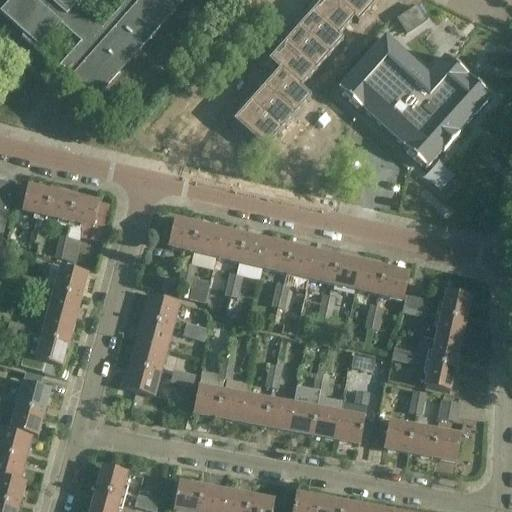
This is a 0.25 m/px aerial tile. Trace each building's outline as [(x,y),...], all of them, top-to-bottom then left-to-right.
[(12,0),(7,6),(0,14),(23,36),(21,38),(32,47),(37,52),(42,47),(64,64),(61,68),(97,101),(187,0),(12,0)] [(330,0),(327,0),(313,16),(338,39),(354,21),(330,0)] [(366,0),(330,0),(354,21),(358,25),(374,7),(366,0)] [(413,0),(406,0),(384,15),(390,23),(417,6),(413,0)] [(407,15),(397,22),(406,36),(416,29),(407,15)] [(313,16),(299,32),(329,58),(342,43),(338,39),(313,16)] [(299,32),(286,46),(316,73),(329,58),(299,32)] [(445,61),(427,81),(385,42),(338,95),(361,116),(362,114),(403,151),(402,152),(425,173),(442,155),(443,156),(459,139),(457,138),(489,101),(445,61)] [(286,46),(270,64),(280,73),(300,91),(316,73),(286,46)] [(280,73),(264,92),(294,118),(310,100),(300,91),(280,73)] [(264,92),(251,107),(281,133),(294,118),(264,92)] [(251,107),(235,124),(265,151),(281,133),(251,107)] [(8,223),(16,188),(0,184),(0,237),(3,238),(8,223)] [(34,221),(45,224),(52,195),(28,189),(22,215),(35,218),(34,221)] [(75,200),(52,195),(45,224),(46,224),(47,221),(58,223),(57,227),(68,229),(75,200)] [(68,229),(65,242),(61,262),(74,265),(83,229),(94,231),(99,206),(75,200),(68,229)] [(192,257),(198,228),(174,223),(168,251),(192,257)] [(192,257),(215,262),(222,233),(198,228),(192,257)] [(235,267),(239,267),(246,239),(222,233),(215,262),(227,265),(225,276),(232,278),(235,267)] [(32,235),(29,246),(40,248),(42,237),(32,235)] [(239,267),(262,273),(269,244),(246,239),(239,267)] [(61,262),(65,242),(59,240),(54,261),(61,262)] [(292,249),(269,244),(262,273),(285,278),(292,249)] [(285,278),(309,283),(315,255),(292,249),(285,278)] [(339,260),(315,255),(309,283),(333,289),(339,260)] [(333,289),(356,294),(362,265),(339,260),(333,289)] [(386,271),(362,265),(356,294),(379,299),(386,271)] [(193,281),(195,270),(185,267),(182,278),(193,281)] [(59,269),(53,293),(81,301),(88,277),(59,269)] [(379,299),(403,305),(409,276),(386,271),(379,299)] [(19,289),(30,292),(33,281),(22,278),(19,289)] [(185,290),(190,291),(193,281),(182,278),(181,284),(164,280),(161,293),(182,299),(185,290)] [(240,291),(242,280),(232,278),(230,288),(240,291)] [(30,292),(40,295),(43,284),(33,281),(30,292)] [(197,281),(192,302),(205,305),(210,284),(197,281)] [(230,288),(228,299),(237,301),(240,291),(230,288)] [(278,288),(275,299),(286,301),(289,290),(278,288)] [(75,325),(81,301),(53,293),(47,317),(75,325)] [(439,306),(437,317),(466,325),(472,301),(445,294),(442,307),(439,306)] [(403,310),(425,315),(428,299),(407,295),(403,310)] [(173,330),(176,318),(187,321),(190,308),(180,305),(149,296),(142,321),(173,330)] [(336,301),(330,299),(325,298),(322,309),(333,312),(336,301)] [(273,309),(278,310),(284,312),(286,301),(275,299),(273,309)] [(322,309),(320,320),(331,322),(333,312),(322,309)] [(380,322),(382,311),(371,309),(369,319),(380,322)] [(402,309),(400,318),(423,323),(425,315),(403,310),(402,309)] [(47,317),(40,340),(68,348),(75,325),(47,317)] [(461,348),(466,325),(437,317),(434,329),(438,330),(435,342),(461,348)] [(377,333),(380,322),(369,319),(366,330),(377,333)] [(167,352),(173,330),(142,321),(136,344),(167,352)] [(20,328),(9,325),(6,337),(17,340),(20,328)] [(183,337),(194,340),(196,330),(185,327),(183,337)] [(27,343),(29,337),(31,331),(20,328),(17,340),(27,343)] [(194,340),(205,343),(207,333),(196,330),(194,340)] [(62,371),(68,348),(40,340),(29,337),(27,343),(20,370),(42,375),(44,367),(62,371)] [(428,353),(426,364),(455,371),(461,348),(435,342),(432,354),(428,353)] [(161,375),(167,352),(136,344),(129,367),(161,375)] [(391,362),(402,364),(404,353),(393,350),(391,362)] [(402,364),(413,367),(414,362),(415,355),(404,353),(402,364)] [(233,371),(235,360),(224,358),(222,369),(233,371)] [(450,395),(455,371),(426,364),(423,376),(427,377),(424,389),(450,395)] [(154,399),(161,375),(129,367),(123,391),(154,399)] [(231,382),(233,371),(222,369),(220,380),(231,382)] [(279,382),(281,371),(270,369),(268,380),(279,382)] [(171,383),(181,386),(184,376),(173,373),(171,383)] [(181,386),(192,389),(195,379),(184,376),(181,386)] [(319,376),(316,388),(328,390),(330,378),(319,376)] [(277,393),(279,382),(268,380),(266,391),(277,393)] [(22,386),(16,409),(43,417),(50,393),(22,386)] [(326,402),(328,390),(316,388),(314,399),(319,400),(326,402)] [(217,424),(222,395),(198,390),(193,419),(217,424)] [(217,424),(241,428),(246,399),(222,395),(217,424)] [(358,395),(356,407),(367,409),(369,397),(358,395)] [(424,408),(426,397),(413,395),(411,406),(424,408)] [(270,404),(246,399),(241,428),(265,433),(270,404)] [(441,403),(438,422),(456,425),(460,406),(441,403)] [(294,408),(270,404),(265,433),(288,437),(294,408)] [(342,404),(341,416),(336,445),(360,450),(367,409),(356,407),(342,404)] [(422,420),(424,408),(411,406),(409,417),(422,420)] [(317,412),(294,408),(288,437),(312,441),(317,412)] [(37,442),(43,417),(16,409),(9,433),(9,434),(31,440),(37,442)] [(317,412),(312,441),(336,445),(341,416),(317,412)] [(408,458),(413,429),(388,425),(383,454),(408,458)] [(408,458),(431,463),(436,433),(413,429),(408,458)] [(1,431),(0,432),(0,455),(25,462),(31,440),(9,434),(9,433),(1,431)] [(460,438),(436,433),(431,463),(455,467),(460,438)] [(0,479),(19,485),(25,462),(0,455),(0,479)] [(102,470),(95,493),(125,502),(128,490),(124,489),(127,476),(102,470)] [(0,479),(0,505),(18,510),(25,486),(19,485),(0,479)] [(198,511),(202,490),(178,486),(173,511),(198,511)] [(198,511),(222,511),(226,495),(202,490),(198,511)] [(121,511),(125,502),(95,493),(90,511),(121,511)] [(247,511),(249,499),(226,495),(222,511),(247,511)] [(292,511),(318,511),(320,502),(295,497),(292,511)] [(249,499),(247,511),(272,511),(274,503),(249,499)] [(135,509),(144,511),(146,511),(149,503),(138,500),(135,509)] [(341,511),(343,506),(320,502),(318,511),(341,511)] [(146,511),(157,511),(159,506),(149,503),(146,511)]
